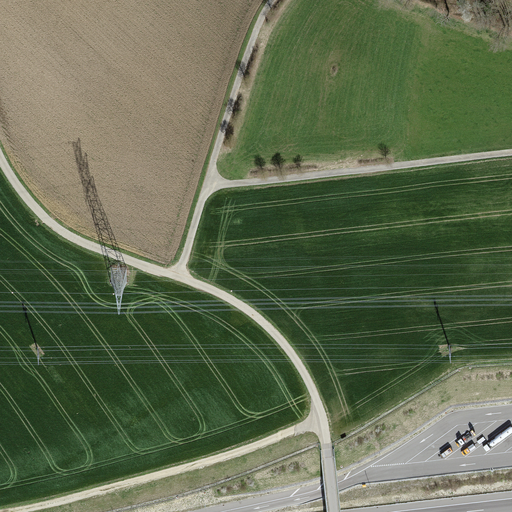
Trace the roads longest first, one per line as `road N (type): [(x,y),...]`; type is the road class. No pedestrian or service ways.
road 1 (track): [(333,511),(314,390),(276,334),(228,294),(71,238),(34,203),(0,152)]
road 2 (track): [(6,511),(238,453),(323,422)]
road 3 (track): [(209,184),(511,153)]
road 4 (track): [(271,0),(178,280)]
